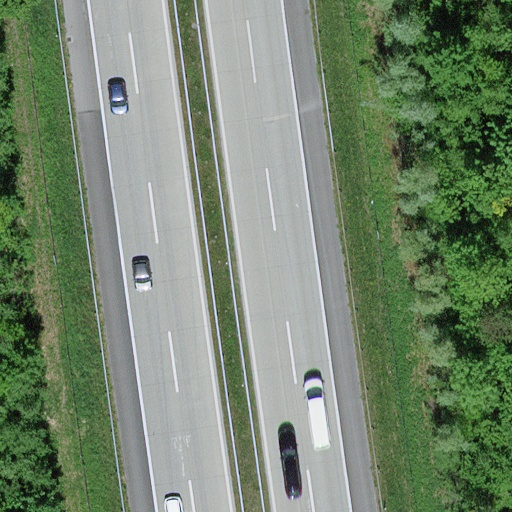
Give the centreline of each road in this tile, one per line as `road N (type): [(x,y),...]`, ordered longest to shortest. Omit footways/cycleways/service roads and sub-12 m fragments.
road 1 (motorway): [(122,0),(196,511)]
road 2 (motorway): [(318,511),(245,0)]
